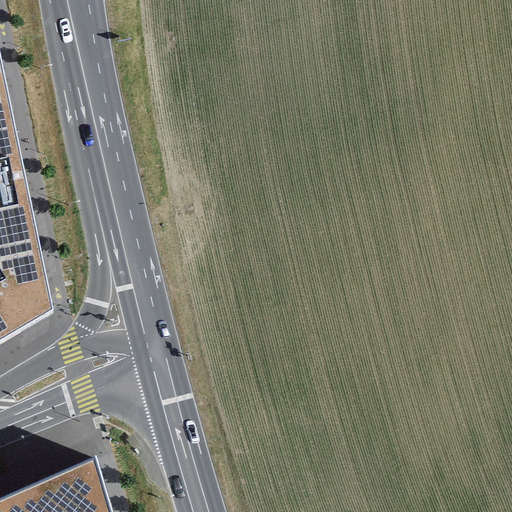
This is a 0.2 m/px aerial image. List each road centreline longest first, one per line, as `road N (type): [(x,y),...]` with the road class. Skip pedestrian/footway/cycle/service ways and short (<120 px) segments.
road 1 (residential): [(49,0),(100,281),(97,310),(73,352)]
road 2 (secondary): [(95,119),(154,342)]
road 3 (residential): [(0,427),(162,368)]
road 4 (secondary): [(162,368),(203,511)]
road 5 (secondary): [(56,0),(95,119)]
